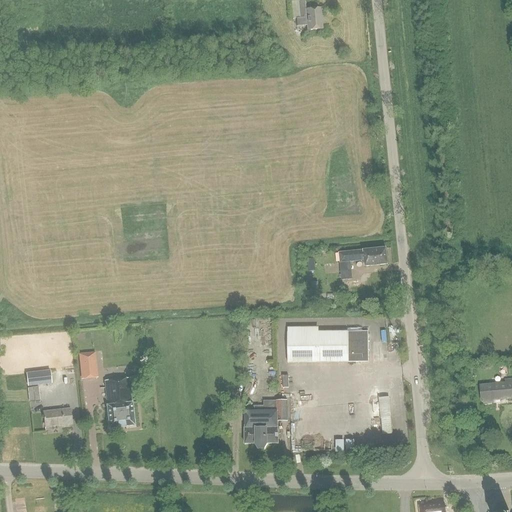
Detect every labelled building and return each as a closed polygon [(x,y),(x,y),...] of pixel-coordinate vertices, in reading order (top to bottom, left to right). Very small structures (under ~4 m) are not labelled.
[(306,33),(321,31),(319,11),(305,12),(304,2),(291,3),(292,21),(295,21),(296,29),(306,28),(306,33)] [(339,253),(340,264),(364,261),(365,267),(388,265),(386,248),(339,253)] [(287,333),(288,364),(368,363),(368,332),(319,333),(288,333),(287,333)] [(96,361),(80,363),(82,380),(98,378),(96,361)] [(50,371),(26,374),(28,387),(52,384),(50,371)] [(106,407),(109,429),(134,426),(132,404),(131,404),(128,380),(104,382),(107,407),(106,407)] [(483,402),(483,404),(493,403),(493,401),(511,399),(511,380),(505,381),(505,384),(480,386),(481,402),(483,402)] [(248,396),(252,385),(247,384),(244,394),(248,396)] [(28,388),(29,402),(40,401),(39,387),(28,388)] [(380,396),(382,434),(393,434),(391,396),(380,396)] [(287,422),(287,401),(276,401),(276,402),(263,402),(264,407),(254,407),(254,412),(245,413),(245,429),(245,445),(255,445),(259,450),(264,450),(268,445),(278,444),(278,429),(277,429),(277,423),(287,422)] [(70,410),(43,413),(44,428),(72,425),(70,410)] [(336,451),(355,451),(354,440),(336,440),(336,451)]
